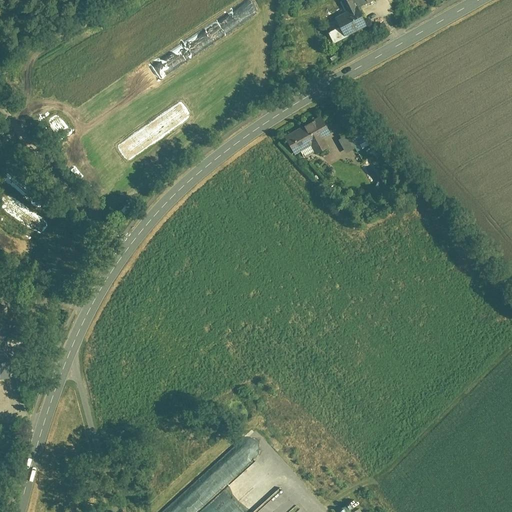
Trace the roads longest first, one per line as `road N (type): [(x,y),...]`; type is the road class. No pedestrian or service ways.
road 1 (secondary): [(121,257),(184,185),(232,146),(483,0)]
road 2 (secondary): [(20,511),(57,385),(121,257)]
road 3 (residential): [(121,257),(94,236),(0,112)]
road 4 (unknown): [(307,511),(246,450),(211,468),(166,511)]
